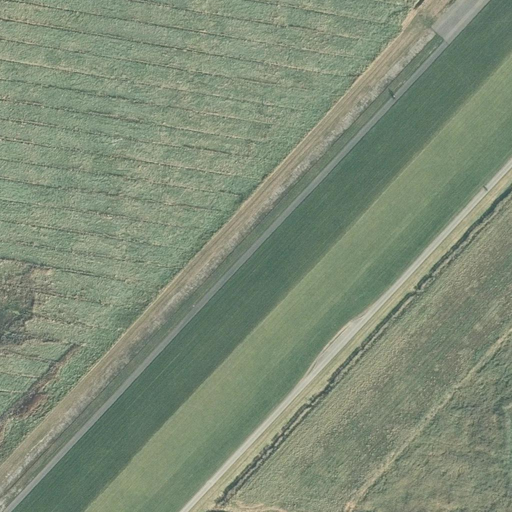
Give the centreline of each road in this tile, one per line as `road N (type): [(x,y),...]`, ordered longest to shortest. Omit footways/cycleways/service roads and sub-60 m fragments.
road 1 (track): [(476,0),(0,509)]
road 2 (track): [(184,511),(511,164)]
